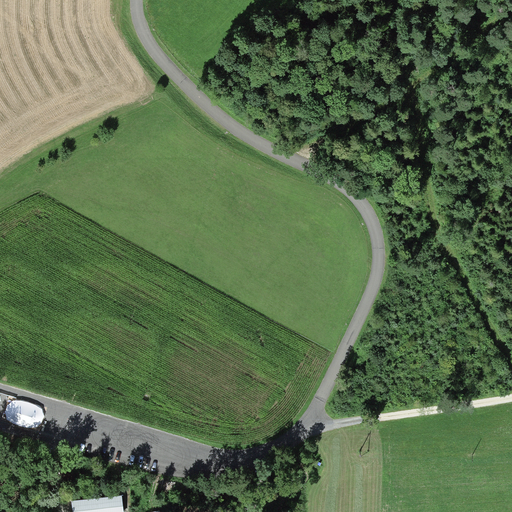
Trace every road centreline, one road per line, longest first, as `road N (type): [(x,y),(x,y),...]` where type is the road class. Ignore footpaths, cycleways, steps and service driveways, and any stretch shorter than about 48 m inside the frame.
road 1 (track): [(285,438),(311,421),(376,277),(375,228),(357,200),(229,124),(182,80),(143,34),(134,0)]
road 2 (track): [(412,85),(431,227),(511,365)]
road 3 (track): [(285,438),(219,451),(0,394)]
road 4 (track): [(511,7),(295,162)]
road 5 (track): [(0,177),(182,80)]
road 6 (track): [(511,399),(311,421)]
